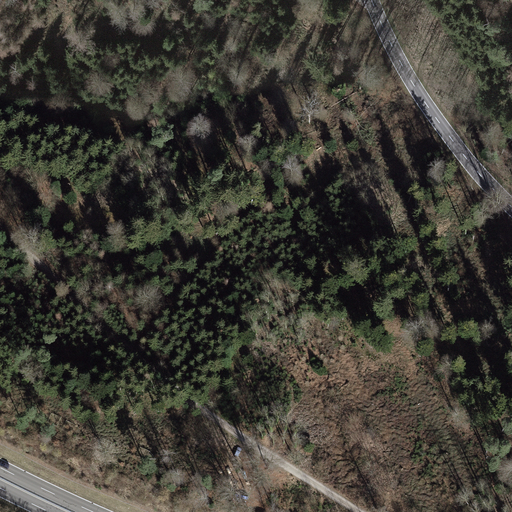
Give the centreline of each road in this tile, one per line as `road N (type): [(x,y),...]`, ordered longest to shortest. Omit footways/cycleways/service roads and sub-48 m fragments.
road 1 (track): [(361,511),(182,395),(0,228)]
road 2 (tertiary): [(371,0),(427,106),(511,207)]
